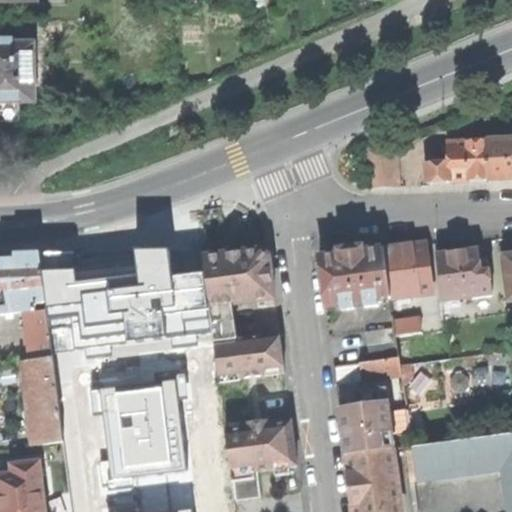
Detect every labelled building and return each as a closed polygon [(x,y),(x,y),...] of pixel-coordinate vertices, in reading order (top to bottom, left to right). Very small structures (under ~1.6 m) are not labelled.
[(0,102),(18,102),(34,102),(34,82),(37,82),(37,71),(34,71),(34,44),(13,44),(13,40),(0,40),(0,102)] [(18,102),(0,102),(0,120),(19,121),(18,102)] [(367,149),(369,188),(398,187),(396,139),(367,149)] [(511,139),(485,141),(487,180),(506,179),(511,178),(511,139)] [(487,180),(485,141),(446,144),(448,163),(449,182),(468,181),(487,180)] [(449,182),(448,163),(426,165),(427,183),(449,182)] [(406,248),(385,250),(391,299),(416,296),(433,293),(426,245),(406,248)] [(71,252),(42,250),(55,353),(74,351),(74,348),(84,347),(86,358),(112,355),(110,344),(171,336),(172,347),(198,344),(196,333),(212,332),(204,271),(171,275),(167,248),(134,248),(137,272),(75,281),(71,252)] [(391,299),(385,250),(352,255),(320,259),(326,308),(348,305),(353,304),(364,302),(370,302),(391,299)] [(435,256),(442,302),(492,295),(487,261),(479,262),(477,250),(458,253),(435,256)] [(204,258),(215,344),(238,341),(237,339),(235,320),(226,312),(225,306),(275,299),(269,257),(261,251),(232,255),(204,258)] [(0,309),(35,306),(48,304),(43,266),(41,255),(4,257),(0,257),(0,309)] [(511,255),(503,257),(510,301),(511,301),(511,255)] [(435,307),(433,293),(416,296),(418,309),(435,307)] [(35,312),(35,306),(0,309),(0,315),(26,313),(35,312)] [(27,327),(50,324),(48,310),(35,312),(26,313),(27,327)] [(409,336),(422,334),(420,320),(395,323),(397,337),(409,336)] [(31,361),(54,359),(54,355),(51,329),(50,324),(27,327),(30,351),(31,361)] [(363,334),(366,360),(396,356),(393,330),(363,334)] [(215,344),(220,382),(285,373),(282,353),(280,333),(237,339),(238,341),(215,344)] [(409,336),(397,337),(399,358),(400,361),(412,360),(409,336)] [(386,360),(389,378),(402,376),(400,361),(399,358),(386,360)] [(35,411),(60,408),(56,374),(54,359),(31,361),(29,361),(32,382),(35,411)] [(362,381),(389,378),(386,360),(360,363),(362,381)] [(362,381),(360,363),(334,367),(336,385),(362,381)] [(115,387),(90,390),(93,415),(103,414),(108,460),(99,461),(102,487),(109,486),(109,490),(132,488),(131,476),(185,469),(177,400),(187,398),(184,373),(176,374),(177,380),(163,382),(164,388),(116,394),(115,387)] [(30,417),(36,417),(35,411),(32,382),(27,382),(28,400),(30,417)] [(358,403),(359,410),(371,408),(371,401),(358,403)] [(346,456),(393,450),(387,406),(371,408),(359,410),(340,413),(343,432),(346,456)] [(36,417),(37,429),(62,426),(60,408),(35,411),(36,417)] [(266,426),(270,426),(270,422),(249,425),(249,429),(254,428),(255,437),(267,435),(266,426)] [(292,423),(270,426),(266,426),(267,435),(255,437),(254,428),(249,429),(226,432),(232,476),(298,467),(295,445),(292,423)] [(39,446),(64,443),(62,426),(37,429),(39,446)] [(431,432),(433,446),(445,444),(447,443),(445,430),(431,432)] [(433,446),(431,432),(410,435),(412,449),(433,446)] [(501,466),(511,464),(511,433),(447,443),(445,444),(451,474),(501,466)] [(433,446),(412,449),(404,450),(408,480),(451,474),(445,444),(433,446)] [(401,511),(393,450),(346,456),(350,485),(353,511),(401,511)] [(0,511),(46,511),(41,463),(11,466),(12,474),(0,475),(0,511)] [(511,511),(511,464),(501,466),(507,511),(511,511)]
